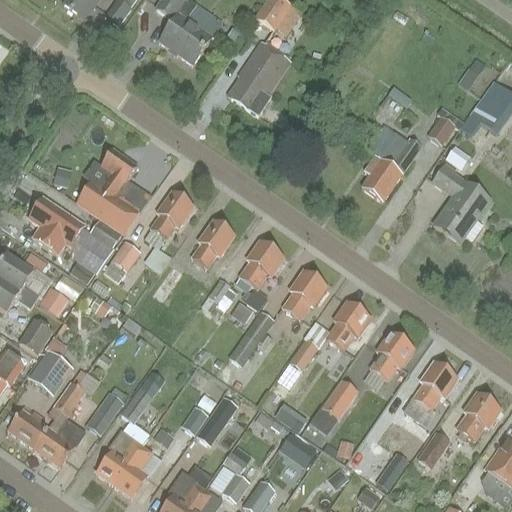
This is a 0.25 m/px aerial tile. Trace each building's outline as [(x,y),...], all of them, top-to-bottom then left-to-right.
[(87,23),(103,0),(65,0),(71,3),(67,9),(87,23)] [(140,0),(122,0),(121,3),(133,11),(140,0)] [(182,0),(164,0),(156,13),(173,25),(159,46),(193,69),(222,27),(182,0)] [(275,0),(273,0),(258,23),(277,36),(294,12),(275,0)] [(134,12),(133,11),(121,3),(120,2),(107,20),(121,30),(134,12)] [(270,99),(293,64),(265,45),(241,80),(242,81),(234,93),(239,96),(234,103),(261,121),(274,102),(270,99)] [(475,62),(457,86),(466,92),(484,68),(475,62)] [(511,97),(497,86),(462,135),(470,141),(479,127),(497,139),(511,118),(511,97)] [(459,132),(445,122),(431,141),(445,151),(459,132)] [(372,181),(364,191),(385,206),(405,178),(409,169),(425,150),(414,142),(410,148),(396,138),(378,162),(376,160),(364,176),(372,181)] [(95,186),(80,207),(126,240),(142,218),(118,201),(120,198),(135,209),(143,199),(129,189),(141,172),(115,154),(103,171),(115,179),(105,193),(95,186)] [(450,167),(437,185),(458,200),(437,229),(463,247),(469,240),(476,245),(486,229),(479,224),(495,203),(468,184),(468,185),(457,177),(459,174),(450,167)] [(56,187),(70,189),(72,172),(58,170),(56,187)] [(181,233),(197,211),(176,196),(160,219),(163,220),(154,234),(168,244),(178,231),(181,233)] [(89,231),(68,217),(46,203),(31,225),(43,232),(36,243),(62,260),(68,250),(74,254),(89,231)] [(112,251),(121,238),(98,222),(89,235),(112,251)] [(223,262),(238,240),(217,225),(201,247),(205,249),(195,262),(210,273),(219,259),(223,262)] [(121,286),(143,255),(127,244),(106,275),(121,286)] [(273,281),(287,262),(264,245),(250,265),(253,267),(243,282),(259,294),(270,279),(273,281)] [(29,258),(25,265),(42,276),(46,269),(29,258)] [(5,259),(0,266),(0,284),(34,308),(39,301),(24,291),(33,277),(5,259)] [(86,289),(94,276),(78,266),(70,279),(86,289)] [(174,267),(155,297),(166,303),(184,273),(174,267)] [(317,312),(331,292),(307,275),(293,295),(296,297),(286,312),(303,324),(313,309),(317,312)] [(65,280),(56,293),(74,305),(83,293),(65,280)] [(220,283),(201,311),(211,317),(215,312),(223,318),(237,296),(231,292),(231,291),(220,283)] [(34,308),(0,284),(0,314),(6,318),(15,304),(30,314),(34,308)] [(56,320),(63,310),(47,299),(40,309),(56,320)] [(241,305),(232,319),(246,328),(255,314),(241,305)] [(360,342),(374,323),(350,306),(337,326),(340,328),(329,343),(346,354),(356,340),(360,342)] [(244,371),(276,325),(263,317),(231,362),(244,371)] [(23,349),(41,361),(57,336),(38,324),(23,349)] [(404,373),(417,353),(394,336),(380,356),(383,358),(374,373),(391,383),(400,370),(404,373)] [(319,354),(306,345),(289,368),(302,377),(319,354)] [(76,372),(52,355),(32,383),(56,400),(76,372)] [(4,356),(0,361),(0,384),(9,391),(24,370),(4,356)] [(447,403),(461,383),(437,367),(423,386),(426,388),(416,403),(433,415),(444,400),(447,403)] [(341,383),(322,410),(337,421),(356,394),(341,383)] [(122,418),(134,425),(136,427),(154,401),(152,399),(156,393),(146,386),(144,389),(143,388),(122,418)] [(79,409),(87,396),(75,387),(66,399),(79,409)] [(490,433),(504,413),(480,397),(467,416),(469,418),(459,433),(476,445),(486,430),(490,433)] [(70,421),(79,409),(66,399),(57,412),(70,421)] [(103,410),(89,430),(104,441),(126,409),(113,400),(105,411),(103,410)] [(213,452),(241,412),(225,401),(198,442),(213,452)] [(395,402),(372,430),(385,441),(409,414),(395,402)] [(197,440),(211,420),(198,411),(184,431),(197,440)] [(37,453),(52,433),(43,427),(46,423),(37,417),(34,421),(25,415),(11,435),(37,453)] [(52,433),(37,453),(64,472),(78,452),(79,453),(90,438),(70,424),(60,439),(52,433)] [(146,450),(151,443),(153,439),(136,427),(134,425),(126,436),(125,434),(112,453),(115,455),(99,478),(117,490),(146,450)] [(455,448),(440,438),(422,466),(437,475),(455,448)] [(511,489),(511,443),(511,444),(508,442),(487,472),(511,489)] [(151,443),(146,450),(117,490),(135,503),(151,480),(143,474),(161,450),(151,443)] [(193,511),(208,493),(186,478),(173,497),(176,499),(167,511),(193,511)] [(252,488),(238,479),(225,499),(238,508),(252,488)] [(266,511),(278,496),(264,486),(245,511),(266,511)] [(208,493),(193,511),(222,511),(226,506),(208,493)]
